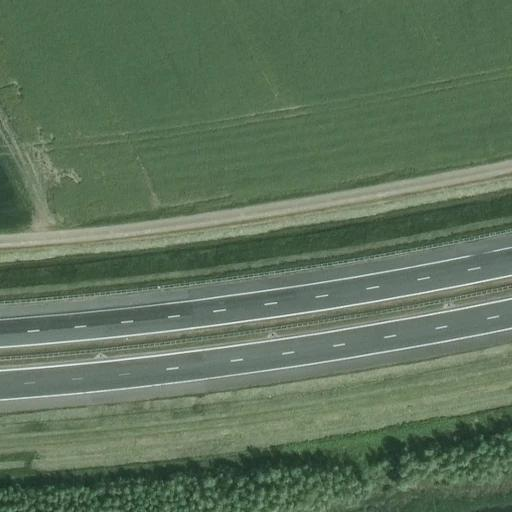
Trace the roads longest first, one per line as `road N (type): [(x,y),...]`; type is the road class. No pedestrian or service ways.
road 1 (unclassified): [(0,241),(275,211),(511,166)]
road 2 (motorway): [(0,385),(269,359),(511,312)]
road 3 (motorway): [(511,259),(262,302),(0,331)]
